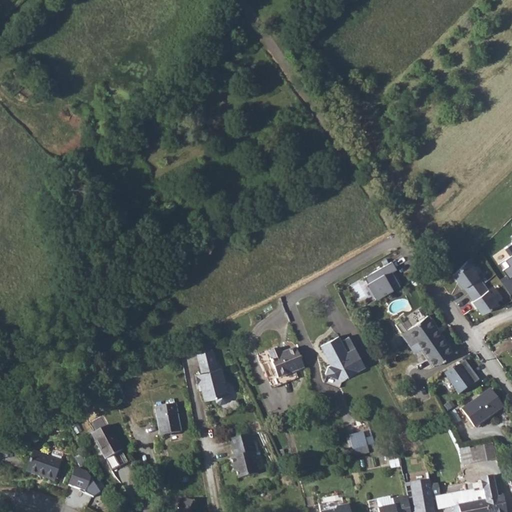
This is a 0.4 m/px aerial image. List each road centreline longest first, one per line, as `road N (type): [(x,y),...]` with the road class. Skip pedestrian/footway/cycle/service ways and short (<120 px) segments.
road 1 (residential): [(468,337),(245,0)]
road 2 (residential): [(214,511),(186,368)]
